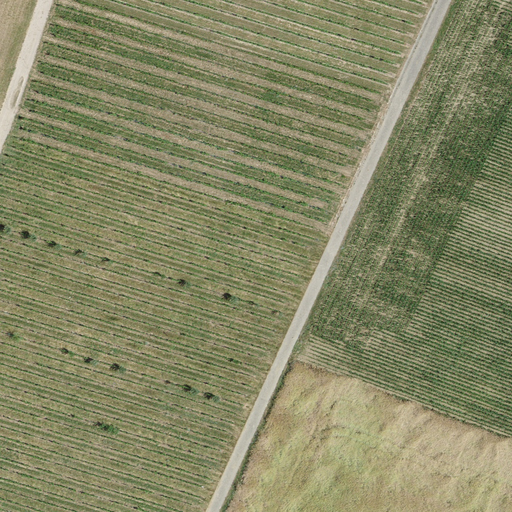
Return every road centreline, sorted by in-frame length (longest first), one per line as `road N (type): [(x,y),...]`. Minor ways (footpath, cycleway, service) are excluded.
road 1 (unclassified): [(210,511),(443,0)]
road 2 (track): [(0,125),(42,0)]
